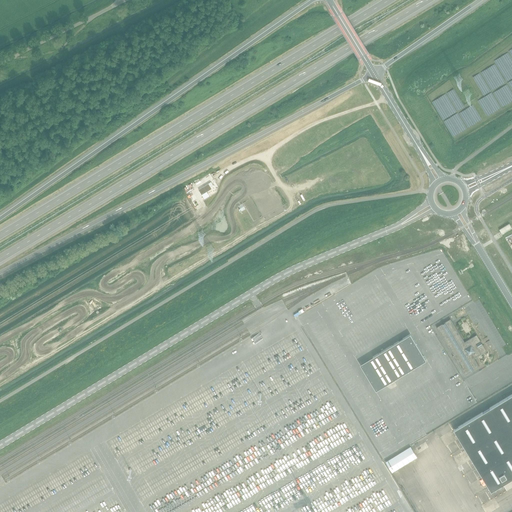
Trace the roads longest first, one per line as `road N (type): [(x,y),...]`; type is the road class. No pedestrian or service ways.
road 1 (trunk): [(0,259),(429,0)]
road 2 (secondary): [(0,445),(265,284),(398,226)]
road 3 (trunk): [(389,0),(0,235)]
road 4 (trunk): [(0,272),(373,73)]
road 5 (trunk): [(313,0),(0,218)]
road 6 (unknown): [(284,511),(455,411),(449,391),(391,425)]
road 7 (unknown): [(177,511),(348,412)]
road 8 (unclassified): [(123,0),(0,63)]
road 9 (trunk): [(373,73),(480,0)]
